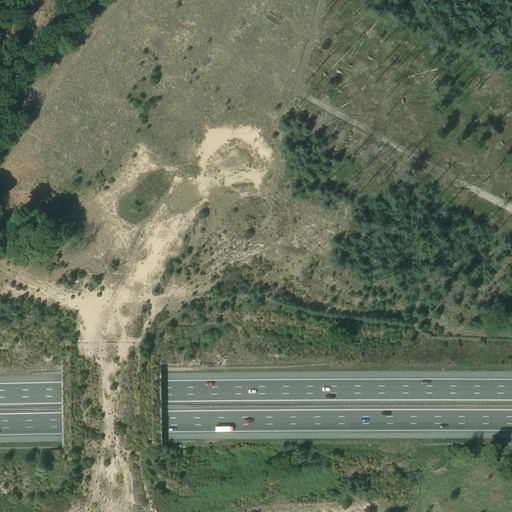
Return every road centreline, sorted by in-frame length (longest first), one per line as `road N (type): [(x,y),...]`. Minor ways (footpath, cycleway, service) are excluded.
road 1 (motorway): [(0,425),(511,421)]
road 2 (motorway): [(511,390),(0,394)]
road 3 (track): [(511,210),(305,96),(297,79),(320,0)]
road 4 (track): [(117,0),(0,161)]
